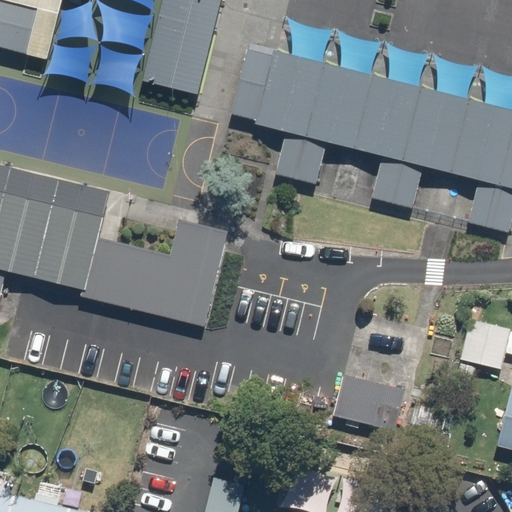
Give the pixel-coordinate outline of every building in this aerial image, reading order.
[(0,0),(0,48),(50,61),(63,0),(0,0)] [(222,0),(163,0),(144,85),(199,99),(222,0)] [(511,103),(249,41),(229,127),(511,193),(511,103)] [(328,151),(278,139),(269,178),(319,190),(328,151)] [(432,175),(382,163),(373,202),(423,214),(432,175)] [(0,271),(83,292),(215,321),(237,222),(180,209),(170,252),(97,236),(103,208),(0,184),(0,271)] [(511,193),(472,184),(462,224),(511,235),(511,193)] [(510,327),(470,318),(459,364),(499,373),(510,327)] [(509,388),(485,436),(511,449),(511,360),(507,358),(496,382),(509,388)] [(410,388),(343,372),(333,418),(400,434),(410,388)] [(17,443),(0,439),(0,459),(12,463),(17,443)] [(223,511),(234,471),(193,461),(180,511),(223,511)] [(85,462),(80,481),(105,488),(110,468),(85,462)] [(97,511),(99,509),(58,499),(0,484),(0,511),(97,511)]
